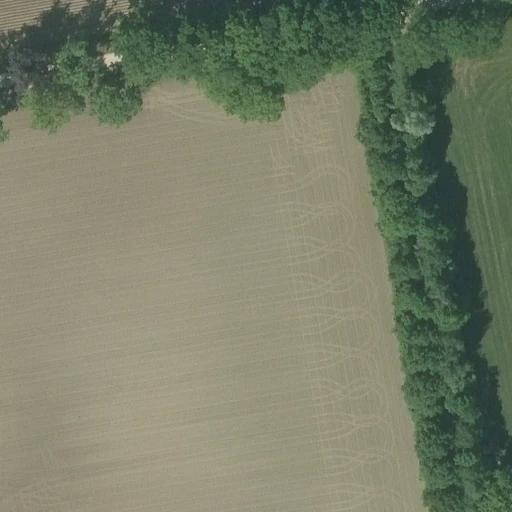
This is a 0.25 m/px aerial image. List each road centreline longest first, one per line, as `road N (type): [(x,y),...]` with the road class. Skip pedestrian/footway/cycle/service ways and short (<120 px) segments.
road 1 (track): [(395,8),(382,66),(471,511)]
road 2 (track): [(0,80),(383,10)]
